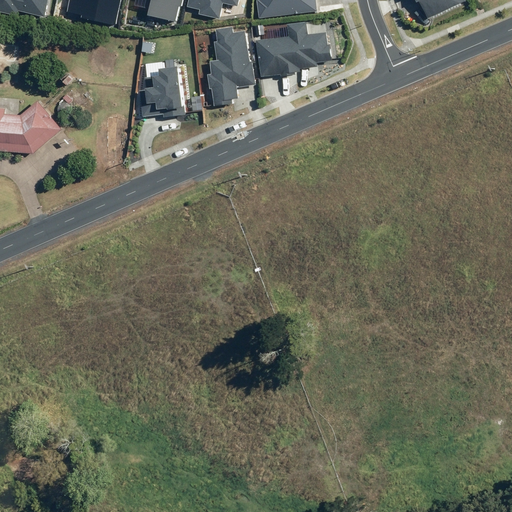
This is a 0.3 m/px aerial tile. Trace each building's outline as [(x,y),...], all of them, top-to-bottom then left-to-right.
[(0,0),(0,11),(17,15),(18,10),(44,16),(47,0),(0,0)] [(116,25),(121,0),(69,0),(67,11),(82,15),(81,17),(116,25)] [(182,7),(183,0),(150,0),(148,15),(176,21),(180,6),(182,7)] [(188,0),(187,7),(200,10),(199,14),(220,18),(223,3),(237,6),(238,0),(188,0)] [(256,0),(259,18),(317,11),(315,0),(256,0)] [(415,0),(416,2),(419,1),(427,18),(466,1),(465,0),(415,0)] [(307,22),(287,24),(289,36),(256,40),(261,77),(281,74),(281,76),(295,74),(295,72),(300,72),(300,69),(317,67),(317,63),(333,60),(331,44),(328,45),(326,32),(308,34),(307,22)] [(212,88),(214,106),(232,103),(232,99),(237,98),(236,86),(254,84),(247,30),(233,32),(233,26),(215,29),(217,41),(213,41),(216,60),(209,61),(211,74),(208,75),(210,89),(212,88)] [(186,115),(181,68),(178,69),(177,67),(159,69),(160,76),(145,78),(146,88),(145,88),(145,90),(139,90),(142,117),(163,114),(164,117),(186,115)] [(72,75),(66,81),(69,85),(76,79),(72,75)] [(68,94),(64,98),(70,104),(74,100),(68,94)] [(0,151),(35,154),(64,129),(40,101),(23,115),(7,114),(7,109),(0,108),(0,151)]
